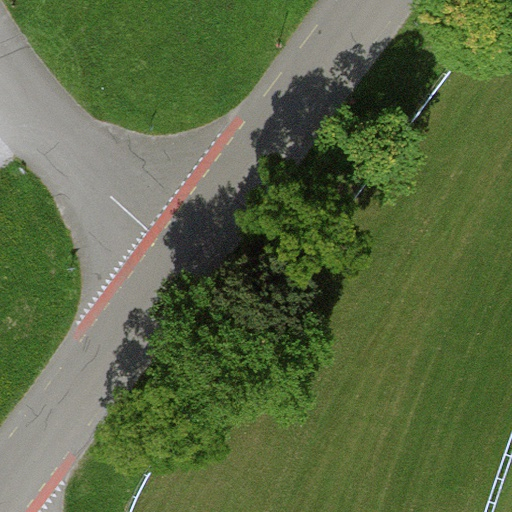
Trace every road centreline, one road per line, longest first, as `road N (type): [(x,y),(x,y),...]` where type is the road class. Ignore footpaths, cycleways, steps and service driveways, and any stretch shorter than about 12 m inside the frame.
road 1 (unclassified): [(183,257),(377,0)]
road 2 (unclassified): [(0,503),(183,257)]
road 3 (unclassified): [(183,257),(68,153),(0,70)]
